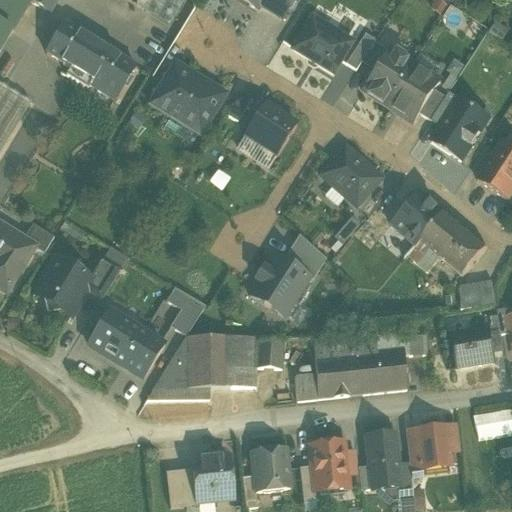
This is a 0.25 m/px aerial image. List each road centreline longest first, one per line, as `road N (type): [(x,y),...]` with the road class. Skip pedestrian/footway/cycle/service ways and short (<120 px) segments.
road 1 (residential): [(125,437),(511,392)]
road 2 (track): [(0,470),(125,437),(113,418),(0,347)]
road 3 (residential): [(511,247),(328,118)]
road 4 (track): [(0,183),(53,96),(0,63)]
road 5 (residential): [(328,118),(270,211),(237,242)]
road 6 (residential): [(328,118),(206,43)]
